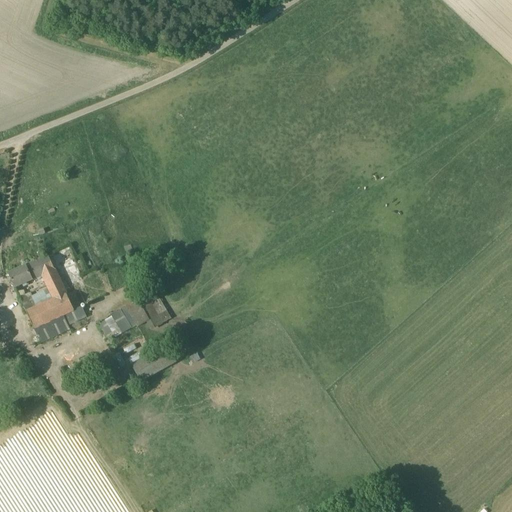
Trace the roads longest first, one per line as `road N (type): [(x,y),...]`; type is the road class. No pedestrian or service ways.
road 1 (unclassified): [(0,149),(175,72),(292,0)]
road 2 (track): [(0,285),(16,341),(58,390),(136,511)]
road 3 (track): [(186,66),(47,26)]
